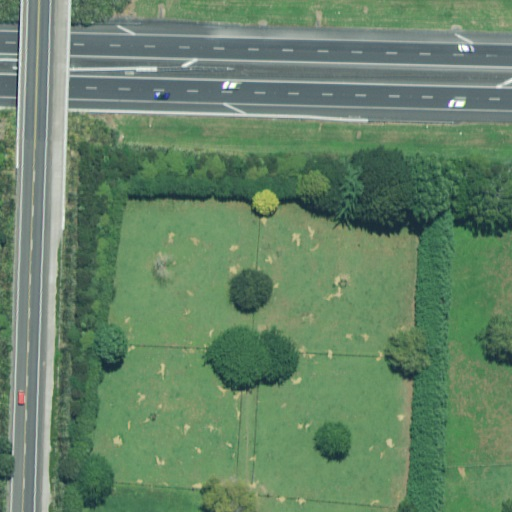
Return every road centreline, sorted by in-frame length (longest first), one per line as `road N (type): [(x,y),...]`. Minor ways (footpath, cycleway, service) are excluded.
road 1 (tertiary): [(22,511),(40,0)]
road 2 (motorway): [(511,92),(0,79)]
road 3 (motorway): [(0,36),(511,49)]
